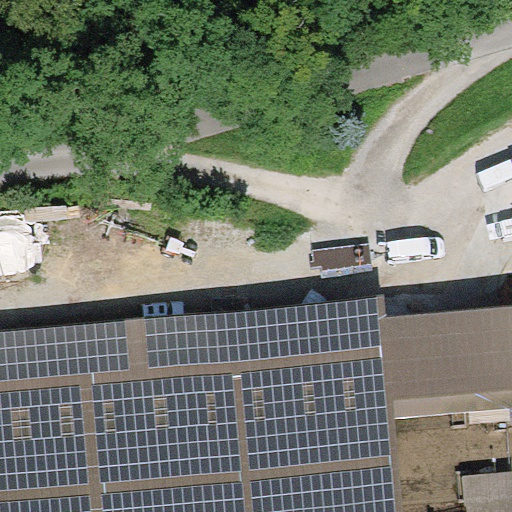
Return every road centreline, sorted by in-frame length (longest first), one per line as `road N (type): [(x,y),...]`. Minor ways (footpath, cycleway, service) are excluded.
road 1 (residential): [(511,35),(0,170)]
road 2 (track): [(511,155),(386,211),(291,197),(130,139)]
road 3 (track): [(438,300),(386,211),(378,178),(383,149),(426,101),(511,44)]
